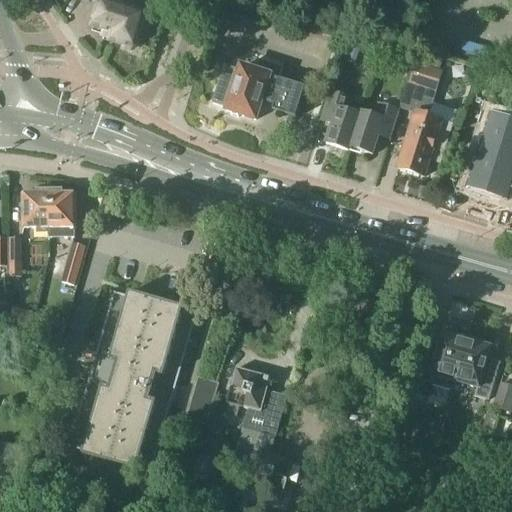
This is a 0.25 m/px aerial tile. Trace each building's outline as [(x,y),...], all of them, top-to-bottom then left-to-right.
[(102,0),(101,0),(100,3),(93,25),(106,29),(104,34),(113,37),(111,40),(126,45),(127,48),(130,49),(138,45),(140,40),(137,39),(145,15),(118,6),(120,0),(119,0),(114,0),(113,4),(102,0)] [(343,62),(356,66),(362,48),(349,44),(343,62)] [(420,50),(416,63),(410,82),(407,82),(399,108),(415,113),(397,169),(424,177),(429,161),(440,164),(453,123),(430,116),(443,72),(440,70),(444,57),(420,50)] [(254,72),(239,67),(238,71),(222,66),(211,103),(226,108),(225,110),(228,111),(230,114),(230,115),(238,117),(242,116),(255,120),(257,114),(261,116),(272,110),(295,118),(304,87),(277,79),(281,68),(257,60),(254,72)] [(320,119),(332,122),(325,144),(348,151),(349,148),(352,149),(361,120),(360,120),(361,117),(359,116),(357,119),(347,116),(352,99),(329,92),(328,96),(320,119)] [(373,120),(361,117),(360,120),(361,120),(352,149),(372,155),(379,133),(390,137),(397,114),(377,108),(373,120)] [(467,193),(510,206),(511,200),(511,125),(490,119),(467,193)] [(50,228),(50,191),(36,191),(36,194),(23,194),(23,228),(50,228)] [(62,191),(50,191),(50,228),(74,228),(74,194),(62,194),(62,191)] [(10,239),(8,239),(8,267),(8,278),(23,278),(22,240),(10,240),(10,239)] [(63,281),(76,284),(86,247),(73,244),(63,281)] [(129,298),(115,294),(95,362),(97,363),(92,381),(90,380),(70,449),(85,452),(83,456),(105,463),(106,459),(116,462),(115,465),(137,472),(138,468),(152,472),(171,407),(169,407),(176,382),(178,382),(197,318),(183,313),(184,310),(162,303),(160,307),(151,304),(152,301),(130,295),(129,298)] [(429,343),(418,381),(454,391),(469,338),(456,335),(455,338),(444,335),(440,347),(429,343)] [(489,401),(500,364),(488,360),(492,349),(480,345),(481,342),(469,338),(454,391),(457,383),(479,389),(476,398),(489,401)] [(39,380),(51,383),(55,366),(43,363),(39,380)] [(272,379),(237,369),(227,404),(249,410),(231,474),(251,479),(248,489),(282,498),(291,463),(271,458),(282,417),(263,412),(272,379)] [(206,427),(220,385),(199,379),(187,421),(206,427)] [(511,386),(501,383),(493,409),(511,414),(511,386)] [(324,422),(335,424),(339,409),(327,407),(324,422)] [(0,442),(0,465),(24,472),(29,451),(0,442)] [(309,463),(302,493),(324,498),(328,478),(321,476),(323,467),(309,463)]
